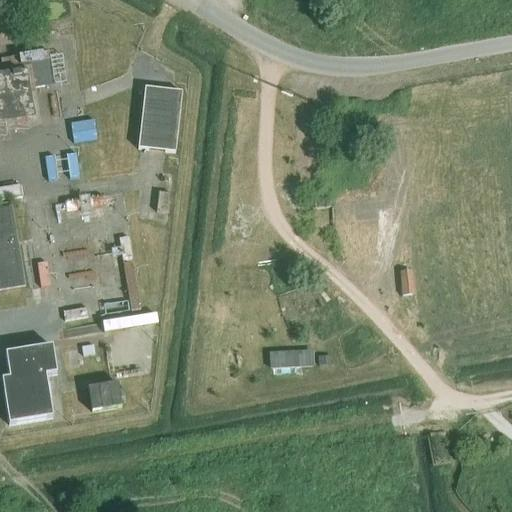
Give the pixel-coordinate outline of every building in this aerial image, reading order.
[(53,50),(4,57),(7,73),(0,74),(0,124),(38,119),(33,87),(57,83),(53,50)] [(145,90),(138,151),(175,155),(182,94),(145,90)] [(230,110),(227,129),(250,133),(253,114),(230,110)] [(0,202),(22,199),(20,188),(0,190),(0,202)] [(0,292),(25,288),(11,205),(0,207),(0,292)] [(136,308),(145,306),(134,259),(125,262),(136,308)] [(93,347),(82,349),(83,359),(95,357),(93,347)] [(2,382),(4,393),(9,427),(53,420),(46,378),(57,376),(52,349),(6,356),(10,381),(2,382)] [(127,375),(125,350),(110,350),(112,375),(127,375)] [(271,370),(313,368),(313,352),(270,354),(271,370)] [(92,387),(95,411),(126,407),(122,383),(92,387)]
